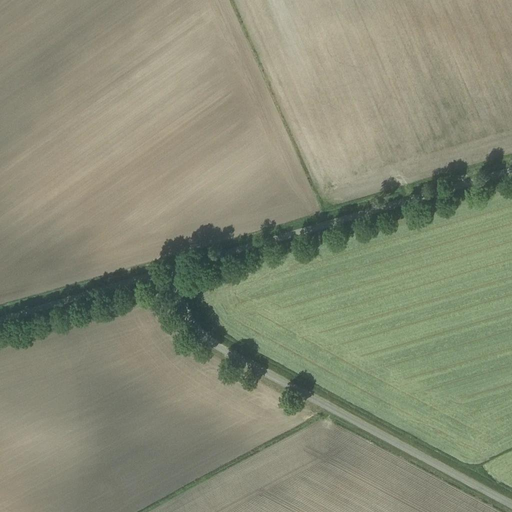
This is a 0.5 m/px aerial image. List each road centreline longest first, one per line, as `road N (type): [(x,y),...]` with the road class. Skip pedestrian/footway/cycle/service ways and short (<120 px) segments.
road 1 (unclassified): [(511,503),(212,341),(193,323),(167,270)]
road 2 (unclassified): [(167,270),(511,168)]
road 3 (unclassified): [(0,320),(167,270)]
